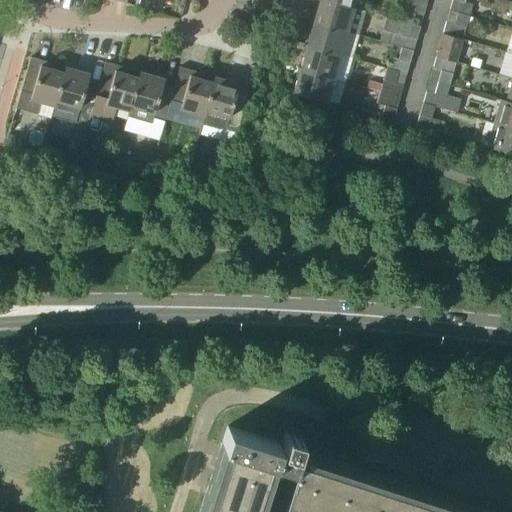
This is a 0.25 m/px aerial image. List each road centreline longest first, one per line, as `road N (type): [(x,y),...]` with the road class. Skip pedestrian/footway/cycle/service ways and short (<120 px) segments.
road 1 (secondary): [(511,332),(177,308)]
road 2 (residential): [(225,0),(207,23),(185,27),(50,21),(20,0)]
road 3 (secondary): [(0,318),(177,308)]
road 4 (secondary): [(177,308),(0,306)]
road 5 (residential): [(404,121),(437,0)]
